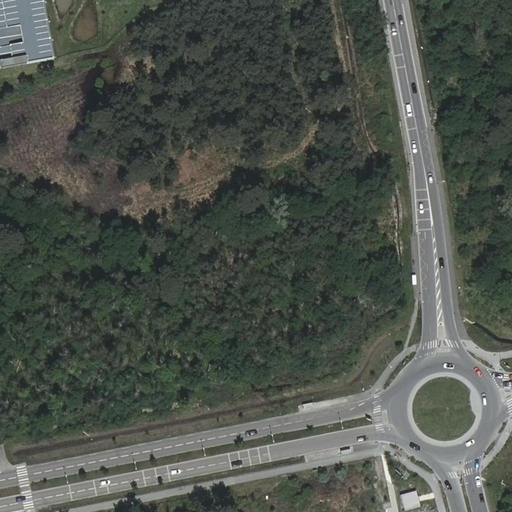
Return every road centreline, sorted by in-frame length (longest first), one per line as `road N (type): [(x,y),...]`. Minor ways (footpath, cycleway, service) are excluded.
road 1 (secondary): [(406,384),(376,404),(0,480)]
road 2 (secondary): [(0,506),(374,432),(410,437)]
road 3 (tertiary): [(392,0),(432,224)]
road 4 (tertiary): [(477,376),(452,342),(432,224)]
road 5 (tertiary): [(432,224),(430,325),(417,372)]
